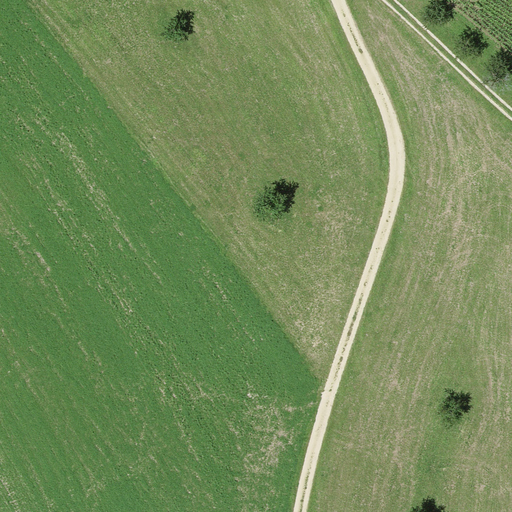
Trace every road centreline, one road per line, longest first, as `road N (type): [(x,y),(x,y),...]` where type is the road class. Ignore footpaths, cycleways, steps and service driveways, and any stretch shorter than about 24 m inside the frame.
road 1 (track): [(340,0),(389,105),(399,158),(301,511)]
road 2 (track): [(389,0),(511,115)]
